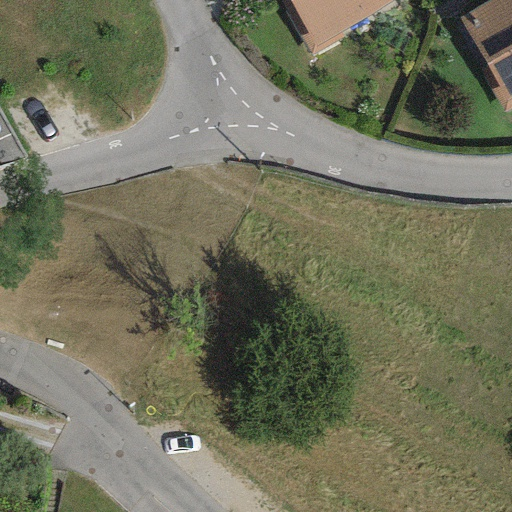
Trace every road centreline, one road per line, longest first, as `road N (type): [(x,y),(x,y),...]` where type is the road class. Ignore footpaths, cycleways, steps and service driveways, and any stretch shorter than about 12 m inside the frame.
road 1 (residential): [(240,90),(293,143),(385,174),(511,185)]
road 2 (residential): [(240,90),(173,138),(0,195)]
road 3 (residential): [(0,366),(85,420),(186,511)]
